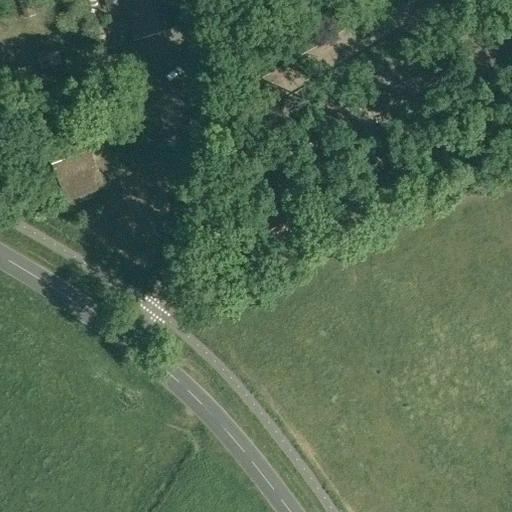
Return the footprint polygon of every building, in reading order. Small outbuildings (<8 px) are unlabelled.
[(25,18),(37,14),(32,0),(23,0),(20,1),(25,18)] [(183,24),(174,0),(122,0),(135,39),(154,33),(183,24)] [(135,112),(128,101),(99,118),(108,134),(119,127),(117,123),(135,112)] [(105,187),(83,125),(44,139),(67,201),(105,187)] [(327,193),(360,175),(352,158),(318,177),(327,193)] [(269,245),(301,226),(286,202),(255,221),(269,245)]
